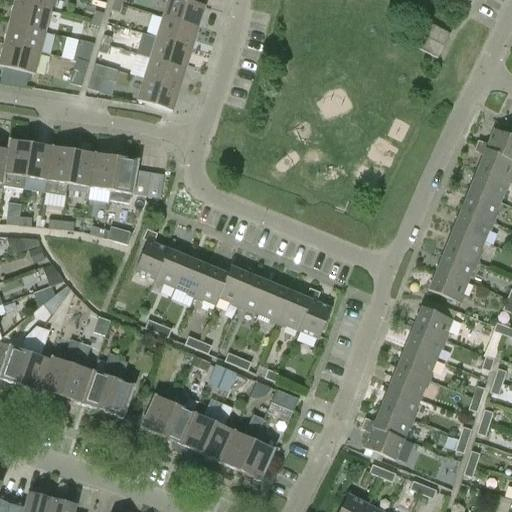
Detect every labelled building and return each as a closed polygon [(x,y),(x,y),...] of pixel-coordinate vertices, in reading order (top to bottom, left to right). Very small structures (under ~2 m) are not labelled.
[(14,0),(14,3),(49,12),(51,0),(14,0)] [(203,8),(196,5),(178,0),(168,0),(162,19),(197,29),(203,8)] [(9,24),(44,33),(49,12),(14,3),(9,24)] [(110,11),(119,14),(122,6),(113,4),(110,11)] [(103,15),(95,12),(91,22),(100,25),(103,15)] [(156,40),(190,50),(197,29),(162,19),(156,40)] [(90,28),(98,31),(100,25),(91,22),(90,28)] [(4,45),(39,54),(44,33),(9,24),(4,45)] [(436,60),(449,36),(427,24),(414,48),(436,60)] [(111,39),(103,36),(100,45),(108,48),(111,39)] [(150,60),(184,71),(190,50),(156,40),(150,60)] [(39,54),(4,45),(0,60),(0,67),(33,76),(39,54)] [(94,66),(115,72),(106,55),(108,48),(100,45),(94,66)] [(91,56),(79,52),(76,60),(88,64),(91,56)] [(68,85),(80,89),(88,64),(76,60),(68,85)] [(143,81),(178,91),(184,71),(150,60),(143,81)] [(115,72),(94,66),(86,90),(98,94),(102,81),(114,84),(117,73),(115,72)] [(178,91),(143,81),(137,103),(171,113),(178,91)] [(511,162),(511,138),(493,131),(487,146),(477,142),(475,148),(511,162)] [(7,151),(2,185),(2,187),(23,191),(25,179),(24,179),(30,145),(8,142),(6,151),(7,151)] [(24,179),(25,179),(46,183),(51,149),(30,145),(24,179)] [(477,172),(507,184),(511,172),(511,162),(475,148),(473,153),(482,157),(477,172)] [(73,152),(51,149),(46,183),(44,194),(65,197),(67,186),(73,152)] [(89,189),(94,155),(73,152),(67,186),(89,189)] [(110,193),(115,159),(94,155),(89,189),(110,193)] [(149,175),(136,173),(137,162),(115,159),(110,193),(146,198),(149,175)] [(468,192),(499,204),(507,184),(477,172),(468,192)] [(460,212),(491,224),(499,204),(468,192),(460,212)] [(483,244),(491,224),(460,212),(452,232),(483,244)] [(6,217),(5,226),(17,227),(18,218),(6,217)] [(31,228),(31,219),(18,218),(17,227),(31,228)] [(48,221),(48,230),(60,231),(61,222),(48,221)] [(73,232),(74,223),(61,222),(60,231),(73,232)] [(91,227),(89,237),(101,240),(104,231),(91,227)] [(116,231),(116,234),(104,231),(101,240),(128,247),(132,236),(116,231)] [(475,264),(483,244),(452,232),(444,252),(475,264)] [(155,282),(167,251),(153,245),(156,238),(146,233),(142,243),(146,245),(134,273),(155,282)] [(7,240),(6,241),(12,257),(39,247),(37,242),(7,240)] [(27,254),(32,266),(44,262),(39,249),(27,254)] [(167,251),(155,282),(175,290),(187,260),(167,251)] [(467,284),(475,264),(444,252),(436,272),(467,284)] [(187,260),(175,290),(194,299),(207,268),(187,260)] [(52,266),(42,270),(48,286),(62,280),(56,273),(52,266)] [(207,268),(194,299),(215,307),(218,300),(217,299),(227,276),(226,276),(207,268)] [(217,299),(218,300),(237,308),(250,277),(229,268),(226,276),(227,276),(217,299)] [(458,305),(467,284),(436,272),(427,292),(458,305)] [(250,277),(237,308),(257,316),(270,285),(250,277)] [(270,285),(257,316),(277,324),(290,294),(270,285)] [(67,288),(46,304),(54,313),(70,292),(67,288)] [(290,294),(277,324),(297,332),(314,292),(308,290),(304,300),(290,294)] [(314,292),(297,332),(317,341),(330,310),(315,304),(319,294),(314,292)] [(511,311),(511,302),(506,300),(502,312),(510,315),(511,311)] [(424,301),(421,309),(450,321),(453,313),(424,301)] [(443,342),(451,321),(421,309),(412,329),(443,342)] [(156,335),(160,326),(148,321),(144,330),(156,335)] [(497,325),(493,333),(505,338),(508,329),(497,325)] [(160,326),(156,335),(167,340),(171,331),(160,326)] [(21,352),(8,348),(0,371),(0,381),(18,387),(33,343),(42,330),(36,328),(25,340),(21,352)] [(404,349),(435,362),(443,342),(412,329),(404,349)] [(50,362),(49,362),(40,358),(49,332),(42,330),(33,343),(18,387),(39,394),(40,392),(39,392),(50,362)] [(196,352),(199,343),(188,338),(184,347),(196,352)] [(50,362),(39,392),(40,392),(60,399),(79,344),(70,341),(63,364),(50,359),(49,362),(50,362)] [(199,343),(196,352),(207,357),(211,348),(199,343)] [(80,406),(91,374),(82,371),(90,348),(79,344),(60,399),(80,406)] [(396,369),(427,382),(435,362),(404,349),(396,369)] [(235,368),(239,359),(227,354),(224,364),(235,368)] [(91,374),(80,406),(100,413),(119,359),(108,356),(101,377),(91,374)] [(127,363),(119,359),(100,413),(122,420),(133,388),(120,383),(127,363)] [(191,369),(206,375),(210,365),(196,359),(191,369)] [(239,359),(235,368),(247,373),(251,364),(239,359)] [(489,374),(493,362),(485,359),(480,371),(489,374)] [(235,375),(216,367),(210,380),(230,388),(235,375)] [(388,389),(419,402),(427,382),(396,369),(388,389)] [(275,385),(279,376),(267,371),(263,380),(275,385)] [(492,383),(501,386),(505,374),(496,371),(492,383)] [(501,386),(492,383),(488,395),(497,398),(501,386)] [(140,429),(160,438),(183,387),(175,384),(171,392),(166,403),(154,397),(140,429)] [(180,447),(194,415),(182,410),(187,399),(192,388),(184,384),(183,387),(160,438),(180,447)] [(470,400),(479,403),(483,391),(474,388),(470,400)] [(380,409),(410,422),(419,402),(388,389),(380,409)] [(270,404),(292,414),(298,401),(275,392),(270,404)] [(479,403),(470,400),(466,412),(475,415),(479,403)] [(223,405),(219,413),(199,455),(219,464),(233,433),(221,428),(230,409),(223,405)] [(199,455),(219,413),(211,409),(206,421),(194,415),(180,447),(199,455)] [(402,442),(410,422),(380,409),(374,424),(364,420),(362,425),(402,442)] [(478,424),(487,427),(491,415),(482,412),(478,424)] [(233,433),(219,464),(239,473),(258,431),(259,431),(263,420),(255,417),(245,438),(233,433)] [(487,427),(478,424),(474,436),(483,439),(487,427)] [(394,462),(402,442),(362,425),(360,431),(369,435),(363,450),(394,462)] [(457,441),(466,444),(469,431),(461,429),(457,441)] [(266,434),(259,431),(258,431),(239,473),(259,482),(273,451),(261,445),(266,434)] [(466,444),(457,441),(453,453),(462,456),(466,444)] [(465,465),(474,468),(478,456),(469,453),(465,465)] [(474,468),(465,465),(462,477),(470,480),(474,468)] [(380,480),(383,472),(372,467),(368,475),(380,480)] [(383,472),(380,480),(392,485),(395,476),(383,472)] [(420,496),(423,488),(412,483),(408,492),(420,496)] [(0,511),(5,511),(9,503),(0,499),(0,487),(1,485),(0,484),(0,511)] [(423,488),(420,496),(432,501),(435,493),(423,488)] [(9,503),(5,511),(48,511),(51,501),(27,495),(24,508),(9,503)] [(338,511),(363,511),(367,506),(347,496),(338,511)] [(73,511),(75,507),(51,501),(48,511),(73,511)]
